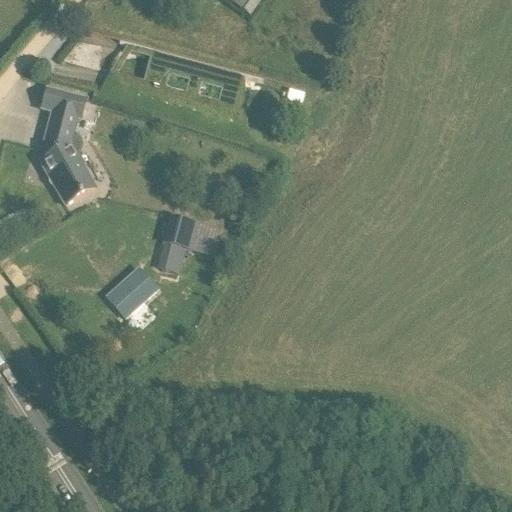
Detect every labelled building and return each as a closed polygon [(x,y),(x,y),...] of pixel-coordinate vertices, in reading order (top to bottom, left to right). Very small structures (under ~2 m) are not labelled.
[(226,0),(226,1),(251,18),(263,0),(226,0)] [(152,55),(145,83),(111,74),(101,91),(248,130),(245,79),(152,55)] [(86,103),(47,93),(42,112),(53,115),(43,152),(48,161),(40,165),(66,209),(95,192),(70,149),(77,121),(81,122),(86,103)] [(191,254),(198,229),(171,222),(164,247),(169,248),(185,253),(191,254)] [(178,277),(185,253),(169,248),(161,273),(178,277)] [(138,270),(104,301),(124,324),(158,293),(138,270)]
